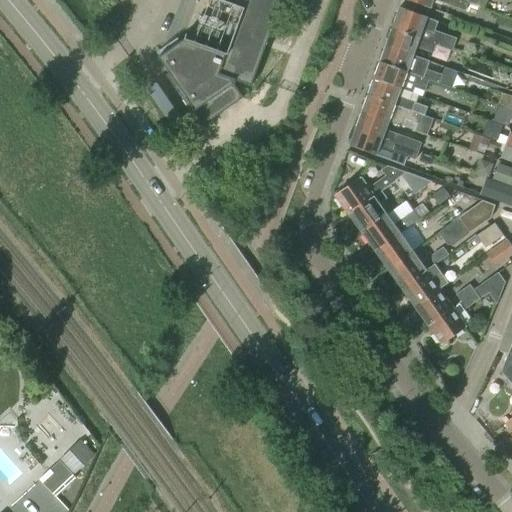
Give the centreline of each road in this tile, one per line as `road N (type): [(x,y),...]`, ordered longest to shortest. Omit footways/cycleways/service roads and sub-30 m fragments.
road 1 (secondary): [(367,511),(101,116),(3,0)]
road 2 (residential): [(511,511),(328,276)]
road 3 (residential): [(307,230),(314,185),(384,0)]
road 4 (track): [(153,195),(100,234),(77,228),(32,193),(0,156)]
